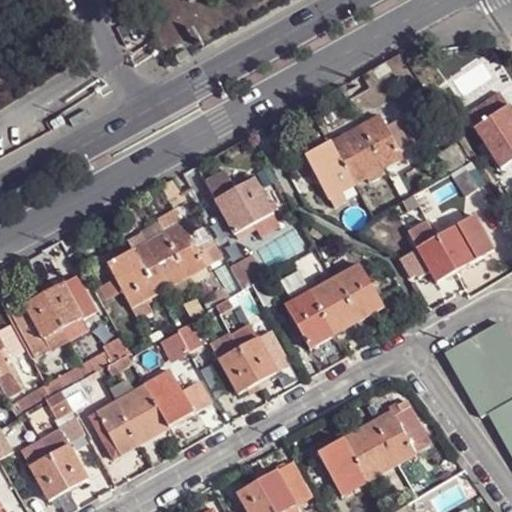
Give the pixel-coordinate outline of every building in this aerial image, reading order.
[(467,116),(476,129),(509,108),(501,94),(467,116)] [(474,131),(501,171),(511,163),(511,108),(511,107),(509,108),(476,129),(474,131)] [(305,157),(328,198),(330,196),(345,189),(403,159),(396,146),(387,130),(380,116),(305,157)] [(387,130),(396,146),(406,141),(397,124),(387,130)] [(439,157),(449,173),(465,164),(455,148),(439,157)] [(467,173),(469,175),(478,170),(474,165),(466,170),(467,173)] [(259,174),(265,185),(273,180),(267,170),(259,174)] [(215,202),(234,192),(223,172),(204,182),(215,202)] [(467,173),(454,180),(467,199),(479,191),(469,175),(467,173)] [(215,202),(234,236),(253,225),(273,214),(255,180),(234,192),(215,202)] [(345,189),(330,196),(336,207),(351,200),(345,189)] [(429,190),(415,197),(421,208),(422,209),(435,202),(429,190)] [(389,212),(403,204),(396,192),(383,200),(389,212)] [(415,197),(403,204),(409,215),(421,208),(415,197)] [(273,214),(253,225),(261,239),(280,227),(273,214)] [(409,232),(418,248),(437,282),(495,249),(476,215),(438,236),(429,221),(409,232)] [(165,234),(179,227),(174,217),(160,224),(165,234)] [(124,295),(131,307),(144,299),(187,276),(189,275),(195,286),(211,277),(205,266),(223,256),(215,243),(214,244),(199,252),(191,239),(183,225),(179,227),(165,234),(108,264),(118,282),(124,295)] [(191,239),(199,252),(214,244),(212,240),(209,242),(203,232),(191,239)] [(232,269),(244,292),(254,287),(266,280),(254,257),(232,269)] [(383,308),(360,264),(354,269),(352,266),(293,300),(294,303),(287,307),(310,349),(383,308)] [(254,287),(267,311),(279,304),(266,280),(254,287)] [(124,295),(118,282),(100,292),(106,305),(124,295)] [(24,306),(44,340),(83,319),(64,285),(24,306)] [(223,317),(236,310),(230,300),(232,299),(227,289),(211,296),(213,300),(217,307),(223,317)] [(144,299),(131,307),(140,324),(153,316),(144,299)] [(205,305),(208,312),(217,307),(213,300),(205,305)] [(11,314),(36,360),(50,352),(44,340),(24,306),(11,314)] [(83,319),(44,340),(50,352),(89,331),(83,319)] [(445,352),(483,418),(489,413),(511,401),(511,339),(502,321),(445,352)] [(189,350),(192,354),(209,345),(198,324),(181,333),(189,350)] [(0,380),(16,372),(10,362),(26,353),(11,326),(0,332),(0,380)] [(251,326),(231,337),(239,349),(258,338),(251,326)] [(180,334),(161,344),(170,360),(189,350),(181,333),(180,334)] [(220,360),(239,349),(231,337),(214,347),(220,360)] [(278,373),(258,338),(239,349),(220,360),(240,394),(278,373)] [(107,352),(114,364),(128,357),(129,356),(120,339),(105,347),(107,352)] [(64,376),(71,388),(73,388),(89,379),(106,370),(114,364),(107,352),(64,376)] [(128,357),(114,364),(106,370),(110,378),(132,365),(128,357)] [(16,372),(0,380),(0,392),(1,393),(6,403),(26,392),(16,372)] [(97,414),(119,455),(196,415),(172,372),(135,393),(117,404),(97,414)] [(71,388),(64,376),(58,380),(59,381),(45,389),(52,400),(63,393),(71,388)] [(73,388),(82,405),(84,404),(83,401),(97,394),(89,379),(73,388)] [(117,404),(135,393),(128,380),(109,391),(117,404)] [(209,388),(218,404),(228,399),(219,382),(209,388)] [(14,409),(19,419),(44,404),(52,400),(45,389),(44,388),(13,406),(14,409)] [(73,410),(82,405),(73,388),(71,388),(63,393),(64,394),(73,410)] [(58,423),(62,431),(23,453),(31,466),(70,445),(69,445),(86,436),(72,411),(73,410),(64,394),(49,402),(60,422),(58,423)] [(511,401),(489,413),(511,454),(511,401)] [(406,402),(400,406),(406,417),(413,413),(406,402)] [(392,415),(396,422),(406,417),(400,406),(390,411),(392,415)] [(0,416),(0,430),(2,429),(19,419),(14,409),(0,416)] [(433,446),(413,413),(406,417),(396,422),(416,456),(433,446)] [(119,455),(97,414),(89,419),(112,459),(119,455)] [(318,455),(342,496),(416,456),(396,422),(392,415),(318,455)] [(0,430),(0,461),(0,462),(16,453),(2,429),(0,430)] [(31,466),(50,502),(89,480),(70,445),(31,466)] [(291,465),(238,494),(248,511),(297,511),(295,508),(310,499),(291,465)]
